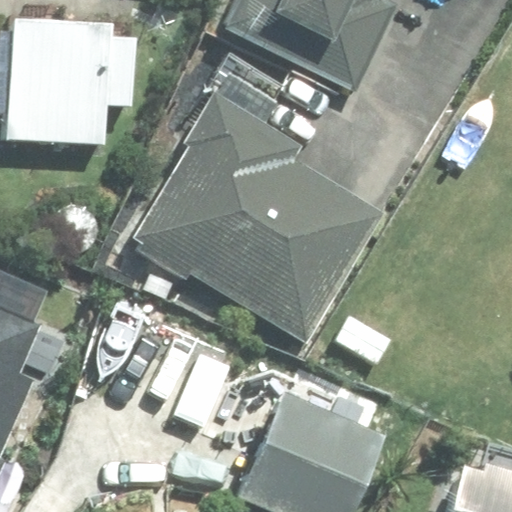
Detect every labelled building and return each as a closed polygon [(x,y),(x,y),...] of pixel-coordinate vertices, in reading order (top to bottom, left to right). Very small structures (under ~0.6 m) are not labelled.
[(376,4),(377,0),(233,0),(216,40),(348,100),(389,11),(376,4)] [(128,52),(101,51),(102,36),(2,33),(2,42),(0,41),(0,152),(98,156),(100,118),(126,118),(128,52)] [(185,287),(302,351),(374,220),(286,171),(294,157),(205,106),(174,159),(178,162),(126,253),(133,257),(130,262),(181,291),(185,287)] [(0,455),(30,387),(16,381),(36,336),(0,320),(0,455)] [(345,321),(329,351),(372,374),(388,344),(345,321)] [(272,409),(228,511),(350,511),(375,454),(272,409)] [(447,487),(440,511),(511,511),(511,503),(509,503),(511,491),(471,481),(468,493),(447,487)]
